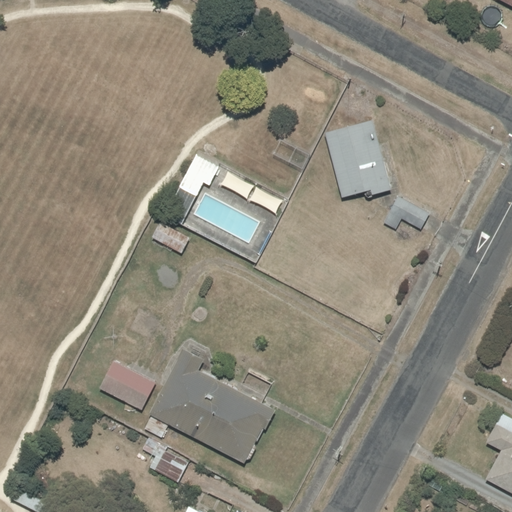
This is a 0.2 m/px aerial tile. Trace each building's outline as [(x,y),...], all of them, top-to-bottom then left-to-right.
[(389,189),(371,121),(325,132),(341,197),(368,190),(369,194),(389,189)] [(192,235),(159,219),(150,238),(182,254),(192,235)] [(272,408),(177,358),(149,412),(244,461),(272,408)] [(155,380),(113,360),(101,388),(142,407),(155,380)] [(511,417),(499,411),(485,440),(500,448),(485,478),(511,491),(511,417)] [(178,481),(183,472),(189,460),(161,445),(150,466),(178,481)]
